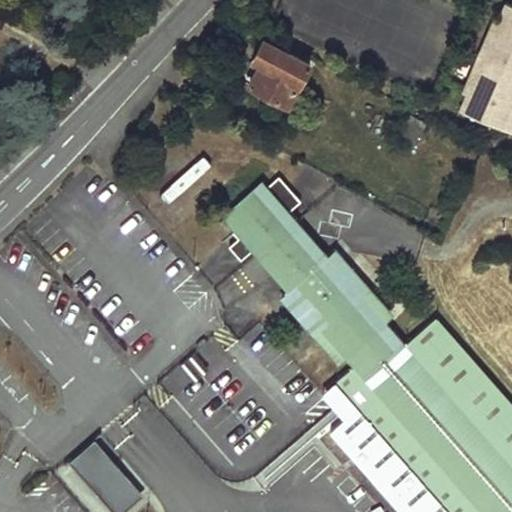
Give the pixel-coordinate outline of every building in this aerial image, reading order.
[(466,92),(459,108),(511,131),(511,102),(511,100),(511,4),(504,1),(498,17),(492,30),(498,33),(478,81),(472,78),(466,92)] [(462,90),(466,92),(472,78),(478,81),(498,33),(492,30),(498,17),(493,16),(462,90)] [(249,86),(287,105),(310,63),(264,40),(252,60),(260,64),(249,86)] [(398,140),(412,147),(425,124),(410,116),(398,140)] [(260,187),(225,217),(237,231),(232,235),(236,240),(227,247),(239,261),(253,249),(288,218),(285,214),(299,202),(277,177),(263,190),(260,187)] [(312,246),(288,218),(253,249),(277,277),(312,246)] [(277,277),(288,290),(281,296),(280,298),(280,299),(281,300),(293,315),(294,315),(296,316),(297,315),(302,310),(352,367),(335,382),(450,511),(511,511),(511,399),(437,314),(404,344),(327,257),(326,256),(323,259),(312,246),(277,277)] [(108,502),(113,497),(118,502),(124,506),(131,505),(136,501),(137,494),(134,488),(130,483),(135,478),(125,467),(116,461),(105,462),(97,470),(94,480),(98,491),(108,502)]
